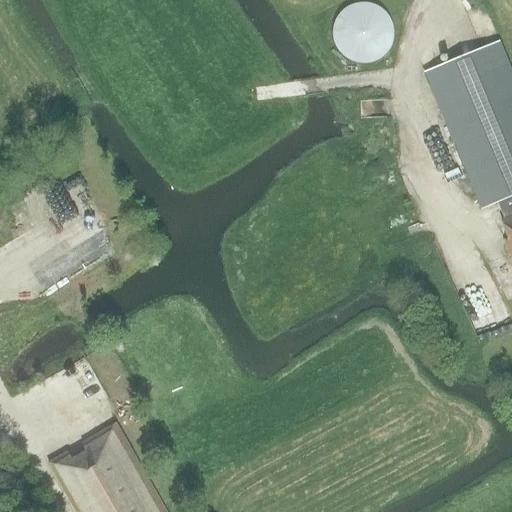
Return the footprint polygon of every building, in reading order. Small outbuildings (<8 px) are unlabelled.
[(338,17),(337,21),(336,24),(335,27),(334,32),(335,38),(337,43),(339,49),(343,53),(347,57),(352,59),(357,62),(363,63),(369,63),(375,61),(380,59),(384,57),(387,53),(390,49),(393,45),(395,40),(396,34),(396,30),(395,24),(392,19),(390,15),(387,11),(383,8),(379,5),(375,4),(370,3),(365,2),(361,2),(356,3),(351,5),(347,7),(343,10),(341,14),(338,17)] [(511,69),(500,42),(425,73),(481,209),(498,202),(504,219),(501,220),(509,238),(505,239),(511,255),(511,69)] [(59,129),(0,161),(0,216),(13,210),(9,203),(78,164),(59,129)] [(372,215),(409,200),(401,179),(364,195),(372,215)] [(166,511),(117,425),(50,464),(77,511),(166,511)]
